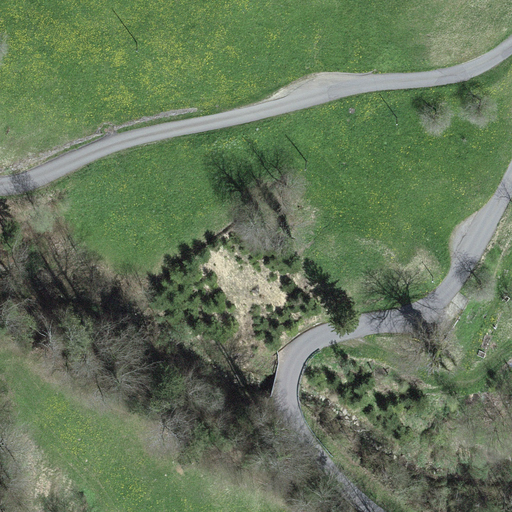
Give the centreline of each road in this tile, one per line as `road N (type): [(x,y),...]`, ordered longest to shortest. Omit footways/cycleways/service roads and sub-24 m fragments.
road 1 (unclassified): [(0,184),(35,182),(120,138),(319,85),(475,71),(511,47)]
road 2 (unclassified): [(384,511),(299,441),(283,404),(285,371),(313,338),(432,314),(511,178)]
